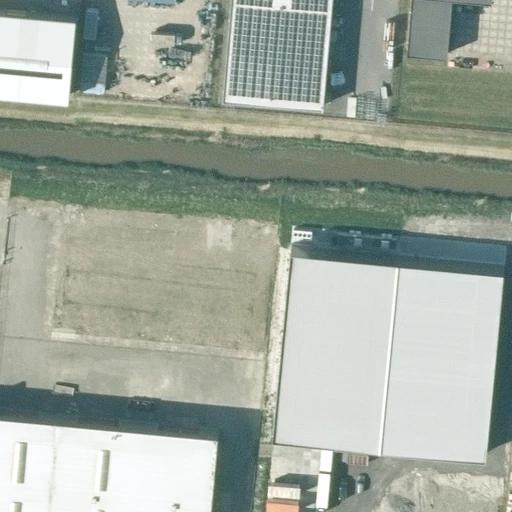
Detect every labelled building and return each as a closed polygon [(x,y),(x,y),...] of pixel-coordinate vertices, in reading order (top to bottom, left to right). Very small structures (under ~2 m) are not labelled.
[(231,0),(223,97),(324,105),(332,0),(231,0)] [(411,0),(407,50),(447,54),(451,0),(411,0)] [(0,7),(0,88),(71,95),(78,15),(0,7)] [(338,230),(337,240),(361,242),(362,233),(338,230)] [(372,234),(371,243),(395,246),(396,236),(372,234)] [(290,244),(273,432),(380,443),(398,254),(290,244)] [(398,254),(381,443),(486,451),(505,264),(398,254)] [(0,408),(0,511),(209,511),(217,429),(0,408)]
